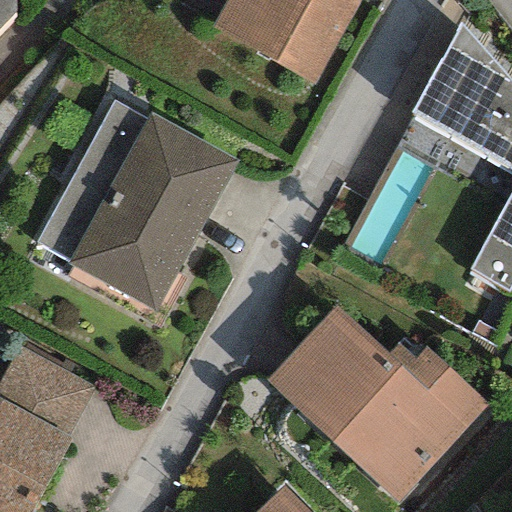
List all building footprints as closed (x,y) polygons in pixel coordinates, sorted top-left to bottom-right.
[(0,0),(0,25),(14,13),(13,0),(0,0)] [(225,0),(209,30),(312,86),(358,0),(225,0)] [(511,84),(460,24),(411,113),(511,170),(511,190),(468,269),(505,292),(511,279),(511,84)] [(145,121),(113,102),(34,244),(67,262),(65,265),(154,313),(235,162),(150,114),(145,121)] [(385,355),(334,307),(265,380),(396,503),(488,406),(425,347),(417,355),(400,339),(385,355)] [(20,348),(0,384),(0,401),(67,437),(93,387),(20,348)] [(67,437),(0,401),(0,511),(29,511),(69,439),(67,437)] [(307,511),(282,486),(254,511),(307,511)]
